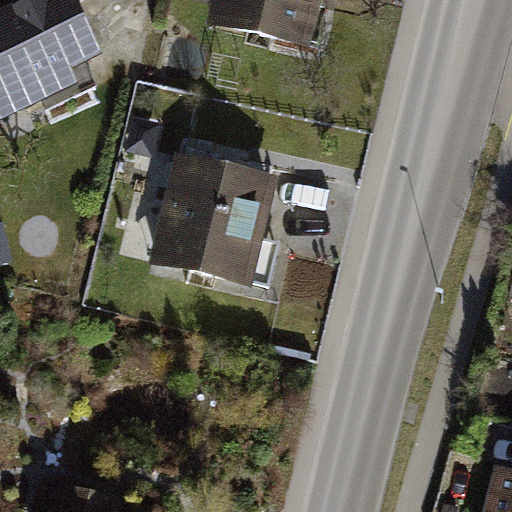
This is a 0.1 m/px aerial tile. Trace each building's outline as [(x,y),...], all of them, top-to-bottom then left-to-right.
[(40,0),(0,18),(0,126),(42,108),(47,117),(101,92),(91,70),(105,64),(75,0),(40,0)] [(216,0),(209,30),(310,54),(322,0),(216,0)] [(162,127),(136,121),(128,153),(153,159),(162,127)] [(184,159),(178,158),(151,271),(254,295),(257,285),(270,288),(279,248),(266,245),(281,183),(247,175),(249,164),(228,159),(187,149),(184,159)] [(4,226),(0,226),(0,269),(13,266),(4,226)] [(511,511),(511,476),(497,472),(486,511),(511,511)] [(58,489),(52,511),(128,511),(129,507),(58,489)]
